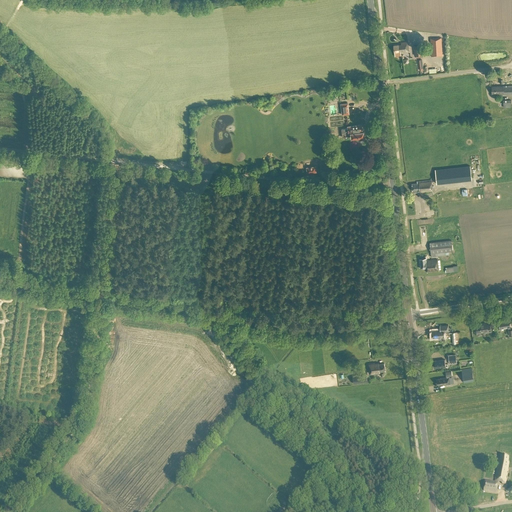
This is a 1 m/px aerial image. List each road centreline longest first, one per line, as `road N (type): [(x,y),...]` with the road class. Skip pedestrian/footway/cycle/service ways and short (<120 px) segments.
road 1 (track): [(0,149),(394,191)]
road 2 (track): [(363,511),(209,312),(99,295)]
road 3 (track): [(99,295),(110,133),(0,23)]
road 4 (track): [(9,511),(81,421),(99,295)]
road 5 (secondary): [(408,314),(380,82)]
road 6 (track): [(209,312),(313,326),(408,314)]
road 7 (secondary): [(433,511),(408,314)]
road 8 (track): [(275,392),(427,468)]
road 9 (unclassified): [(380,82),(508,65)]
